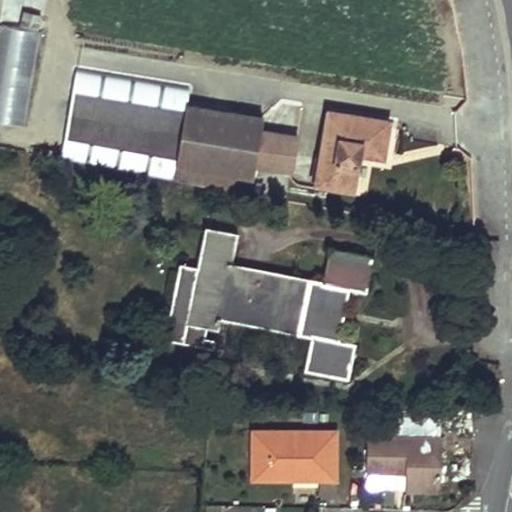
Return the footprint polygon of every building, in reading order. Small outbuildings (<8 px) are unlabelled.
[(45,19),(28,17),(25,30),(43,34),(45,19)] [(189,104),(192,88),(80,69),(65,158),(253,193),(257,165),(294,170),(300,135),(263,129),(265,116),(189,104)] [(391,120),(329,110),(317,183),(354,189),(358,162),(353,161),(355,151),(360,153),(385,157),(391,120)] [(238,231),(205,225),(196,265),(186,320),(206,324),(219,327),(221,315),(311,332),(304,367),(351,376),(357,340),(343,337),(353,287),(368,290),(374,254),(330,246),(323,280),(232,262),(238,231)] [(186,320),(196,265),(179,261),(165,334),(202,342),(206,324),(186,320)] [(503,402),(504,386),(483,385),(482,401),(503,402)] [(317,480),(337,481),(338,432),(254,431),(253,480),(294,480),(295,472),(318,473),(317,480)] [(441,489),(442,436),(370,434),(369,472),(386,473),(408,474),(408,488),(408,489),(441,489)] [(294,480),(317,480),(318,473),(295,472),(294,480)] [(408,474),(386,473),(386,487),(408,488),(408,474)]
